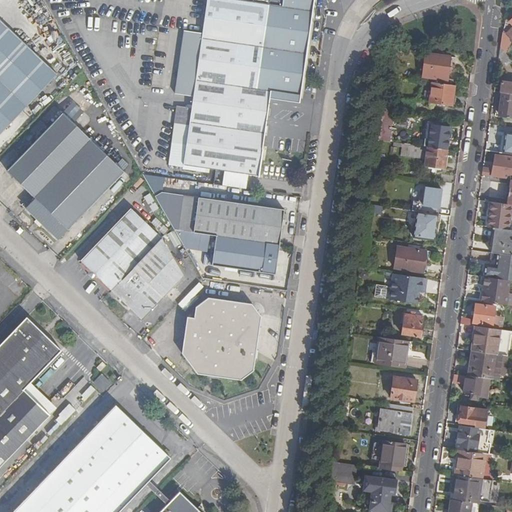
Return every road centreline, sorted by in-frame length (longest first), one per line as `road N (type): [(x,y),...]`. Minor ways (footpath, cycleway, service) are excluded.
road 1 (residential): [(421,511),(490,0)]
road 2 (unclassified): [(276,508),(336,114)]
road 3 (unclassified): [(0,233),(205,429)]
road 4 (unclassified): [(336,114),(369,37),(393,15),(436,0)]
road 5 (unclassified): [(374,0),(357,15),(343,54),(336,114)]
